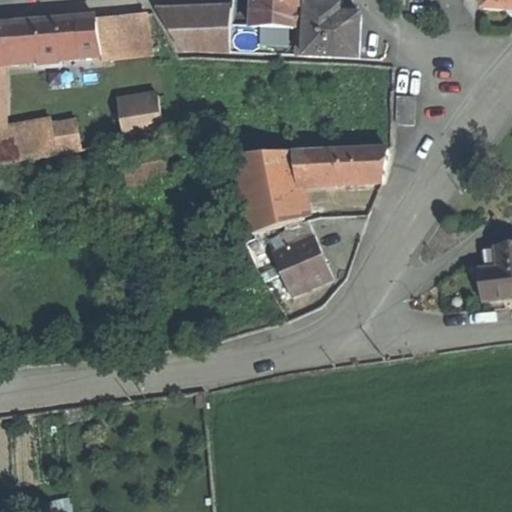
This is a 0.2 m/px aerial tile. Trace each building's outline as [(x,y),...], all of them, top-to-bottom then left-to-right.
[(303,31),(304,13),(304,0),(256,0),(255,28),(303,31)] [(511,0),(486,0),(486,10),(499,11),(510,12),(509,14),(511,16),(511,0)] [(308,58),(361,60),(362,39),(363,18),(343,17),(343,8),(311,7),(311,14),(308,58)] [(235,9),(161,13),(184,53),(234,55),(235,9)] [(308,58),(311,14),(304,13),(303,31),(302,57),(308,58)] [(148,14),(97,19),(102,56),(103,59),(153,54),(148,14)] [(102,56),(97,19),(50,23),(7,26),(10,64),(102,56)] [(10,64),(7,26),(0,26),(0,46),(2,65),(10,64)] [(124,124),(128,144),(167,137),(160,95),(120,102),(124,124)] [(417,98),(400,97),(399,125),(416,125),(417,98)] [(5,131),(0,132),(0,169),(59,157),(55,125),(54,121),(5,131)] [(55,125),(59,157),(84,152),(79,121),(55,125)] [(128,144),(124,124),(102,128),(105,148),(128,144)] [(131,179),(169,172),(165,151),(127,158),(131,179)] [(390,151),(323,154),(324,189),(329,189),(381,185),(385,185),(387,170),(390,151)] [(324,189),(323,154),(297,155),(302,186),(324,189)] [(306,222),(306,213),(302,186),(297,155),(234,158),(256,236),(306,222)] [(171,181),(169,172),(131,179),(132,188),(171,181)] [(47,179),(0,183),(0,208),(49,204),(47,179)] [(328,206),(306,213),(306,222),(306,223),(326,218),(330,217),(328,206)] [(295,249),(318,240),(311,223),(288,233),(295,249)] [(336,281),(318,240),(295,249),(275,257),(293,299),(315,290),(336,281)] [(481,272),(485,304),(511,300),(511,247),(511,248),(498,250),(500,270),(481,272)]
